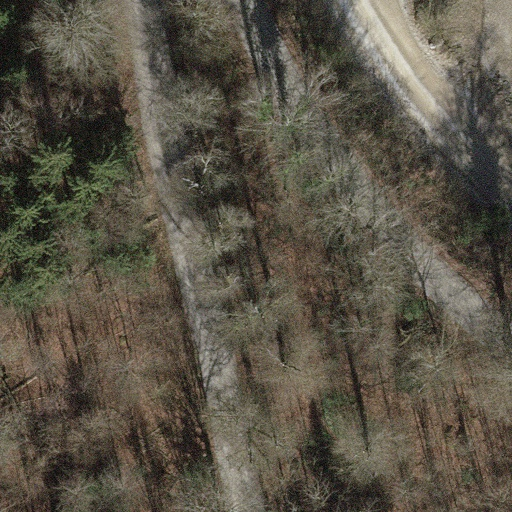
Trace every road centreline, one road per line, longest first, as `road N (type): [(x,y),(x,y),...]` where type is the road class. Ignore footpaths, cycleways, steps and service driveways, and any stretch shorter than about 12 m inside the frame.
road 1 (track): [(244,511),(147,0)]
road 2 (track): [(242,0),(350,181),(428,269),(511,341)]
road 3 (track): [(354,0),(364,22),(511,191)]
